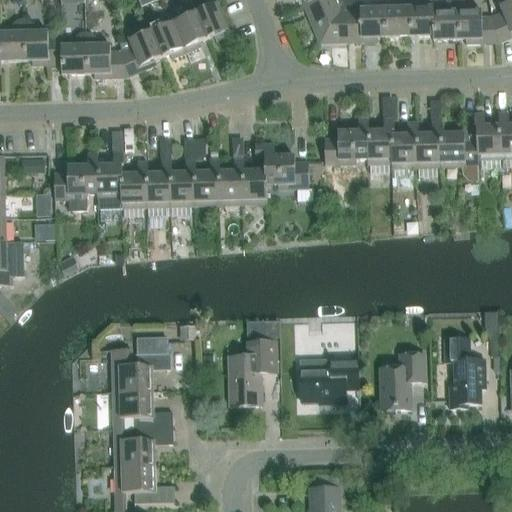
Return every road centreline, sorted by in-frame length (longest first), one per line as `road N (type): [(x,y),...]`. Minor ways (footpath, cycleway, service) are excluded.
road 1 (residential): [(230,511),(239,474),(265,460),(511,452)]
road 2 (residential): [(0,114),(136,110),(277,85)]
road 3 (residential): [(277,85),(511,74)]
